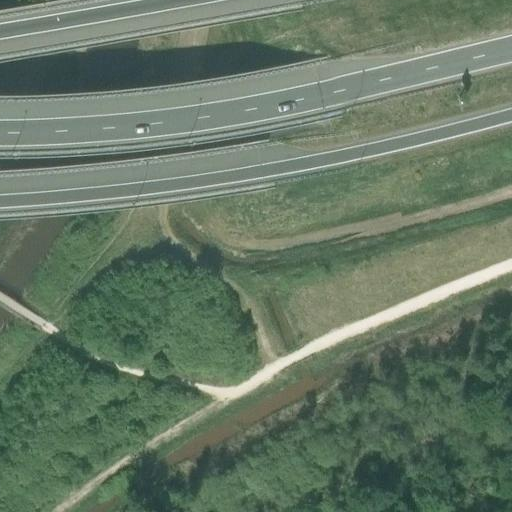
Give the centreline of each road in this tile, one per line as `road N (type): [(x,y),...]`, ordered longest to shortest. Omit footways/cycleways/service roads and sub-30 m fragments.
road 1 (motorway): [(0,200),(260,171),(511,114)]
road 2 (trunk): [(0,135),(207,120),(511,53)]
road 3 (motorway): [(0,30),(178,0)]
